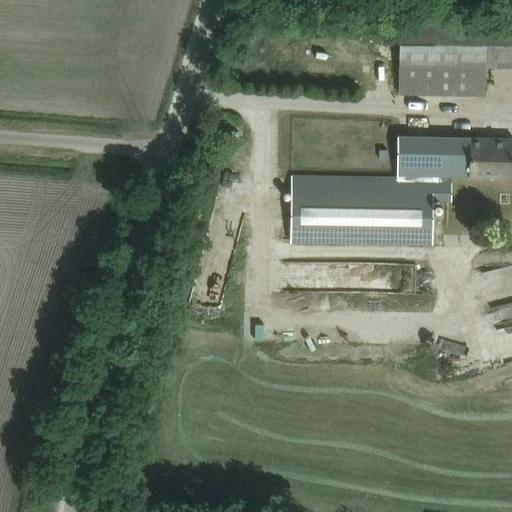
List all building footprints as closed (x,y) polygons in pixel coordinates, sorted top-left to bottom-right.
[(511,20),(419,19),(399,19),(398,93),(484,95),(485,75),(485,64),(511,64),(511,20)] [(511,138),(400,136),(399,172),(293,172),(288,242),(435,247),(434,201),(455,203),(454,177),(511,179),(511,138)] [(511,261),(511,247),(501,251),(504,263),(511,261)] [(352,249),(333,248),(332,268),(351,269),(352,249)] [(259,250),(257,304),(265,305),(265,286),(283,286),(284,268),(273,268),(273,250),(259,250)]
